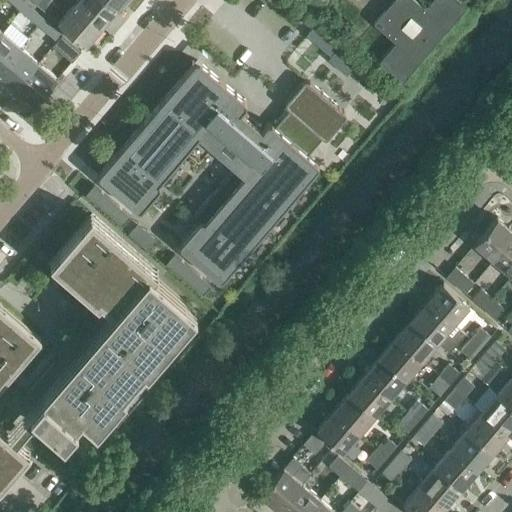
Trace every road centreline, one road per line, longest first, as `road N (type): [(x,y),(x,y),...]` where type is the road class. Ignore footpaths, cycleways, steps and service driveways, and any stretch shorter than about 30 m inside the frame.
road 1 (residential): [(202,495),(490,158),(511,176)]
road 2 (residential): [(40,173),(189,0)]
